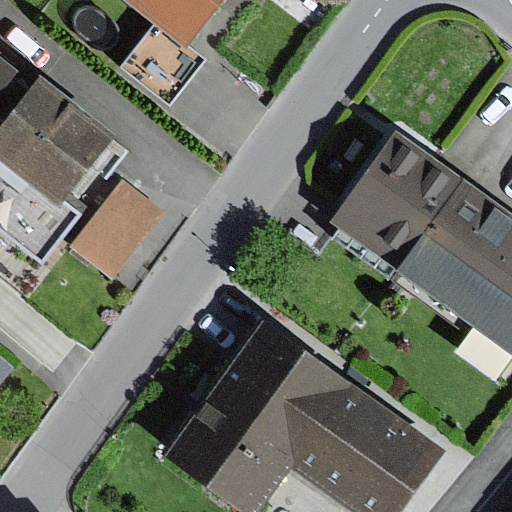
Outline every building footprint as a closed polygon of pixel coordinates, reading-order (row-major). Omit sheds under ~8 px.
[(224,0),(142,0),(162,15),(194,40),(224,0)] [(194,40),(162,15),(126,62),(174,99),(211,52),(194,40)] [(23,62),(0,43),(0,112),(6,117),(30,86),(14,74),(23,62)] [(46,66),(30,86),(6,117),(0,124),(0,222),(44,257),(81,209),(66,197),(93,162),(110,176),(133,147),(117,135),(123,127),(46,66)] [(406,264),(469,177),(401,128),(338,215),(406,264)] [(126,177),(75,244),(117,277),(169,210),(126,177)] [(511,208),(469,177),(406,264),(511,342),(511,208)] [(259,511),(291,469),(354,381),(265,318),(165,458),(240,511),(259,511)] [(0,387),(23,359),(0,340),(0,387)] [(354,381),(291,469),(351,511),(401,511),(448,448),(354,381)]
